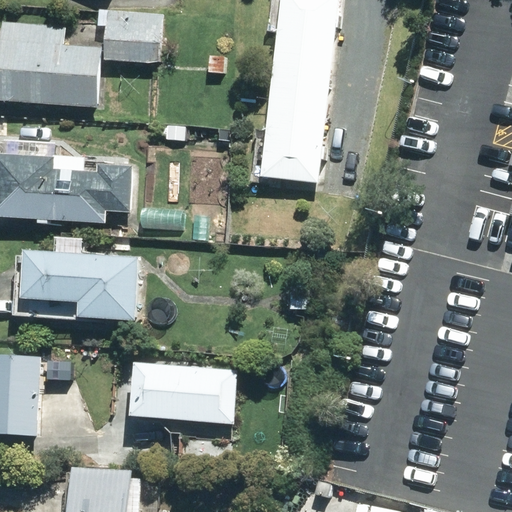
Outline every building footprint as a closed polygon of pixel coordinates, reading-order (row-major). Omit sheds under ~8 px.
[(284,0),(275,86),(332,92),(342,0),(284,0)] [(100,30),(109,30),(107,63),(161,66),(165,17),(102,13),(100,30)] [(0,92),(0,101),(101,110),(106,51),(65,48),(67,30),(5,25),(0,92)] [(212,55),(211,74),(226,75),(227,56),(212,55)] [(275,86),(265,178),(322,185),(332,92),(275,86)] [(188,129),(171,128),(170,142),(187,143),(188,129)] [(58,172),(59,160),(56,160),(57,146),(13,144),(12,157),(0,156),(0,218),(41,221),(41,226),(50,227),(50,222),(109,225),(110,214),(132,215),(135,169),(86,166),(85,174),(58,173),(58,172)] [(142,262),(29,254),(26,301),(84,305),(83,319),(138,323),(142,262)] [(293,312),(312,312),(312,290),(293,290),(293,312)] [(0,358),(0,436),(41,438),(43,360),(0,358)] [(139,366),(134,420),(236,428),(240,374),(139,366)] [(145,511),(146,484),(137,483),(137,475),(78,472),(76,511),(145,511)]
